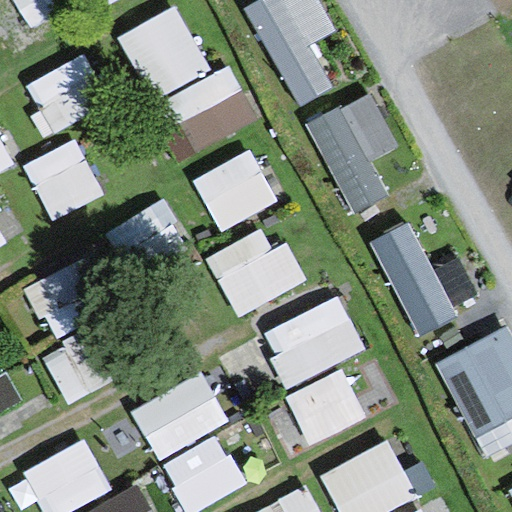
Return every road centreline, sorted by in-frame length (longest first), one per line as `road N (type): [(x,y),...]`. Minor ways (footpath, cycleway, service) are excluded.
road 1 (track): [(233,334),(0,457)]
road 2 (track): [(371,436),(225,511)]
